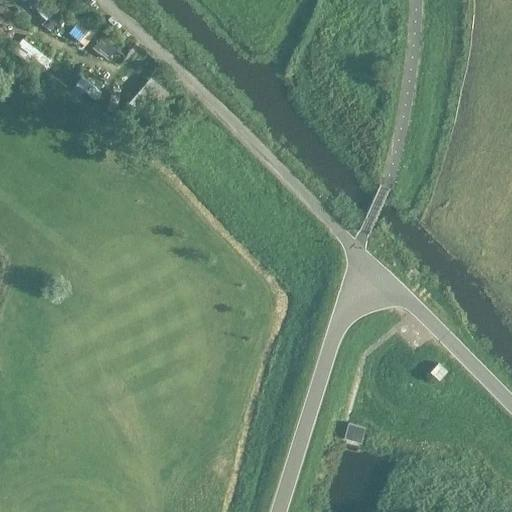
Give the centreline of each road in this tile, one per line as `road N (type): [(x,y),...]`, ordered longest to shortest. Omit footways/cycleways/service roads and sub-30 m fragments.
road 1 (unclassified): [(280,511),(364,262)]
road 2 (unclassified): [(511,402),(364,262)]
